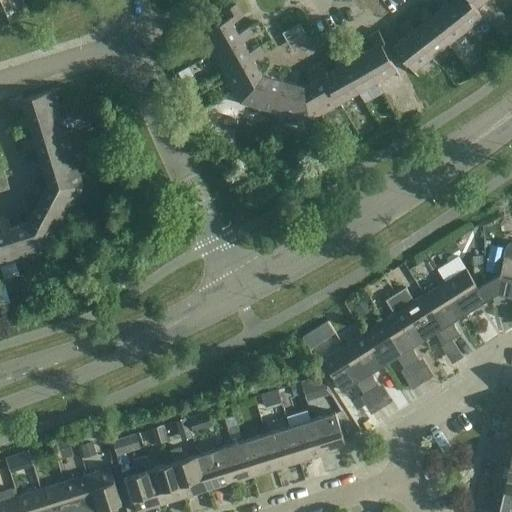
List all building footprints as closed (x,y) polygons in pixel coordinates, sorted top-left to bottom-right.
[(448,5),(451,3),(448,0),(436,0),(443,9),(433,16),(430,19),(450,44),(467,31),(448,5)] [(472,0),(454,0),(451,3),(448,5),(467,31),(484,18),(488,24),(489,23),(478,9),(479,8),(472,0)] [(240,33),(234,22),(244,17),(237,4),(225,11),(230,18),(196,37),(196,38),(203,34),(213,52),(241,36),(240,33)] [(430,19),(433,16),(426,7),(419,12),(426,22),(417,29),(414,32),(433,57),(450,44),(430,19)] [(414,32),(417,29),(409,20),(401,26),(409,35),(395,46),(419,77),(420,77),(415,71),(433,57),(414,32)] [(292,39),(296,40),(301,23),(284,33),(288,41),(292,39)] [(301,23),(296,40),(300,41),(302,45),(311,40),(301,23)] [(252,55),(250,52),(245,42),(255,36),(250,27),(240,33),(241,36),(213,52),(223,71),(252,55)] [(402,78),(383,44),(386,42),(379,31),(371,35),(377,46),(367,52),(363,54),(379,83),(397,73),(401,78),(402,78)] [(363,54),(367,52),(361,41),(352,46),(358,57),(348,63),(344,65),(360,93),(379,83),(363,54)] [(235,91),(263,75),(255,60),(266,54),(261,46),(250,52),(252,55),(223,71),(235,91)] [(344,65),(348,63),(342,52),(334,56),(340,67),(329,73),(325,75),(341,104),(360,93),(344,65)] [(325,75),(329,73),(323,63),(315,67),(321,78),(306,87),(322,115),(341,104),(325,75)] [(276,113),(285,81),(263,75),(235,91),(242,104),(276,113)] [(322,115),(306,87),(285,81),(276,113),(310,122),(322,115)] [(60,111),(54,91),(61,89),(61,88),(24,99),(23,96),(10,100),(13,109),(24,105),(28,117),(29,120),(60,111)] [(35,141),(67,131),(60,111),(29,120),(28,117),(16,120),(19,129),(31,126),(34,137),(35,141)] [(41,162),(73,152),(67,131),(35,141),(34,137),(22,141),(25,150),(37,146),(40,158),(41,162)] [(48,184),(80,174),(73,152),(41,162),(40,158),(29,162),(31,171),(43,167),(48,184)] [(67,218),(84,187),(80,174),(48,184),(38,203),(67,218)] [(51,250),(67,218),(38,203),(28,223),(37,254),(51,250)] [(37,254),(28,223),(12,228),(8,216),(0,218),(0,221),(3,231),(6,230),(16,261),(37,254)] [(6,230),(3,231),(0,231),(0,265),(16,261),(6,230)] [(511,296),(511,242),(509,244),(506,249),(500,274),(486,283),(493,296),(497,294),(511,296)] [(485,271),(498,274),(504,248),(492,245),(485,271)] [(473,256),(475,276),(485,275),(483,255),(473,256)] [(486,283),(479,288),(459,257),(439,269),(446,282),(465,314),(493,296),(486,283)] [(452,322),(465,314),(446,282),(425,295),(453,339),(460,335),(452,322)] [(453,339),(425,295),(415,302),(406,288),(396,294),(425,339),(438,331),(446,344),(453,339)] [(412,347),(425,339),(396,294),(386,300),(395,314),(385,321),(412,365),(420,360),(412,347)] [(371,310),(365,300),(354,308),(360,317),(371,310)] [(405,370),(412,365),(385,321),(364,333),(384,365),(397,357),(405,370)] [(371,373),(384,365),(364,333),(344,346),(372,390),(379,386),(371,373)] [(364,395),(372,390),(344,346),(323,360),(342,391),(356,382),(364,395)] [(303,381),(309,400),(330,392),(319,376),(303,381)] [(304,394),(301,383),(291,386),(294,397),(304,394)] [(282,404),(277,390),(277,389),(262,394),(262,395),(266,409),(282,404)] [(213,427),(208,412),(189,418),(194,433),(213,427)] [(323,455),(347,448),(336,412),(312,420),(323,455)] [(300,462),(289,427),(285,415),(274,419),(277,430),(266,434),(277,469),(300,462)] [(300,462),(323,455),(312,420),(289,427),(300,462)] [(231,483),(254,476),(243,441),(238,424),(227,427),(233,444),(220,448),(231,483)] [(156,444),(167,441),(163,425),(152,428),(156,444)] [(185,459),(176,430),(165,433),(174,462),(185,498),(208,491),(197,455),(185,459)] [(113,441),(118,457),(141,449),(136,434),(113,441)] [(254,476),(277,469),(266,434),(243,441),(254,476)] [(52,442),(58,461),(74,456),(68,437),(52,442)] [(81,445),(85,458),(96,455),(93,442),(81,445)] [(208,491),(231,483),(220,448),(197,455),(208,491)] [(14,456),(14,455),(6,458),(7,459),(11,472),(19,470),(14,456)] [(138,511),(139,511),(162,505),(151,469),(147,455),(133,460),(137,474),(127,477),(138,511)] [(162,505),(185,498),(174,462),(151,469),(162,505)] [(98,510),(122,503),(111,468),(87,475),(98,510)] [(92,511),(98,510),(87,475),(64,482),(73,511),(92,511)] [(73,511),(64,482),(41,489),(48,511),(73,511)] [(48,511),(41,489),(18,496),(23,511),(48,511)] [(511,511),(511,492),(504,491),(499,511),(511,511)] [(23,511),(18,496),(0,501),(0,511),(23,511)]
